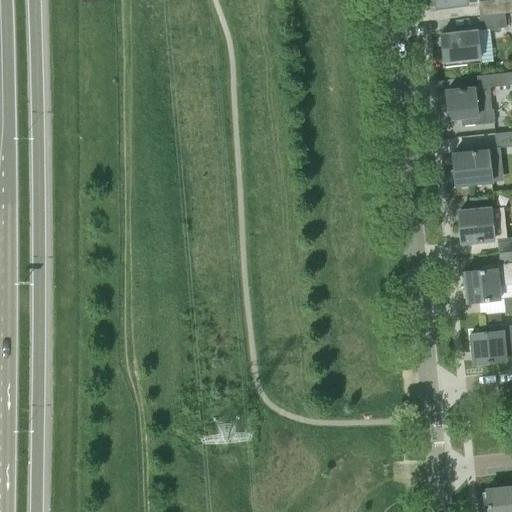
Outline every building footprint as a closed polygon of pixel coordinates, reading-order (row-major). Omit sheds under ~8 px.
[(479,15),(505,12),(511,11),(511,0),(486,0),(477,1),(479,15)] [(505,12),(479,15),(480,30),(506,27),(505,12)] [(444,67),(481,63),(477,30),(440,34),(444,67)] [(490,87),(511,84),(511,72),(477,76),(478,88),(490,87)] [(478,88),(474,88),(446,91),(449,119),(461,118),(462,127),(478,125),(494,123),(490,87),(478,88)] [(511,131),(495,133),(496,147),(511,145),(511,131)] [(455,186),(492,182),(488,146),(473,148),(474,152),(452,154),(455,186)] [(493,239),(490,209),(478,210),(478,209),(473,210),(473,211),(458,212),(461,243),(493,239)] [(499,252),(511,250),(511,236),(497,238),(499,252)] [(499,299),(499,298),(503,298),(511,296),(511,283),(511,250),(499,252),(500,264),(494,265),(495,269),(464,272),(468,302),(499,299)] [(504,312),(511,310),(511,296),(503,298),(504,312)] [(500,323),(499,313),(482,314),(484,333),(471,334),(473,364),(505,361),(505,360),(511,359),(511,325),(501,326),(501,323),(500,323)] [(511,511),(511,487),(486,490),(488,511),(511,511)]
